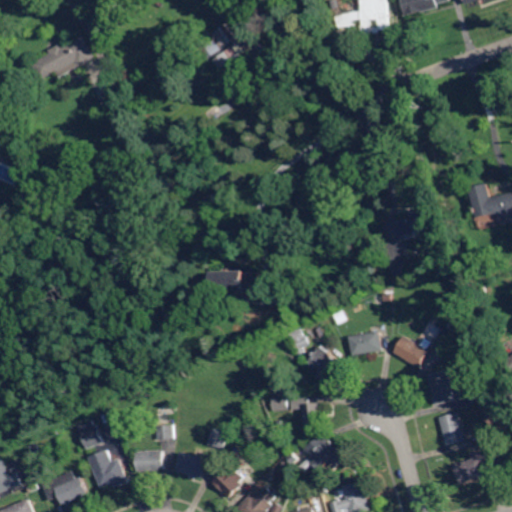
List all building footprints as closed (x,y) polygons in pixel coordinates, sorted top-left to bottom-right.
[(391,0),(392,2),(393,25),(393,29),(390,29),(383,29),(383,32),(377,33),(377,31),(369,32),(367,32),(366,32),(366,30),(366,22),(365,18),(364,18),(357,19),(358,23),(355,24),(342,27),(340,21),(339,15),(340,15),(350,12),(355,11),(365,10),(364,1),(364,0),(391,0)] [(454,0),(442,3),(443,7),(434,9),(430,10),(426,11),(411,15),(407,0),(454,0)] [(251,30),(253,28),(254,29),(262,41),(237,59),(244,68),(247,73),(234,82),(228,74),(217,60),(217,59),(237,45),(234,41),(227,47),(209,59),(198,43),(214,31),(216,33),(233,21),(238,17),(240,15),(251,30)] [(98,55),(100,58),(99,58),(88,64),(84,66),(74,72),(77,77),(76,78),(66,83),(60,71),(58,73),(46,79),(39,67),(36,62),(52,54),(53,53),(55,52),(53,49),(55,48),(58,46),(65,42),(67,45),(87,34),(98,55)] [(0,81),(0,73),(7,69),(10,75),(0,81)] [(10,96),(1,101),(5,108),(0,110),(0,82),(1,82),(2,82),(10,96)] [(0,138),(0,121),(1,121),(3,123),(9,132),(0,138)] [(496,196),(501,195),(511,192),(511,216),(505,218),(503,211),(482,216),(475,186),(493,182),(494,187),(496,196)] [(406,236),(406,234),(405,233),(402,224),(402,223),(402,222),(402,221),(416,217),(414,212),(430,208),(439,205),(440,209),(445,224),(434,227),(406,236)] [(249,273),(257,272),(258,272),(261,272),(265,272),(265,273),(265,274),(265,279),(265,293),(266,296),(264,296),(257,296),(240,297),(226,297),(221,303),(212,304),(212,296),(218,289),(218,282),(217,270),(236,269),(243,269),(249,269),(249,273)] [(293,293),(290,280),(297,279),(300,291),(293,293)] [(457,347),(456,346),(455,346),(442,338),(441,337),(443,334),(449,324),(466,333),(457,347)] [(301,356),(300,351),(294,334),(293,331),(298,330),(305,327),(308,326),(308,327),(310,333),(314,344),(307,347),(308,349),(309,353),(301,356)] [(357,354),(356,350),(353,335),(380,330),(381,330),(384,330),(384,332),(387,349),(386,349),(382,350),(379,351),(372,352),(370,352),(357,354)] [(423,367),(415,361),(408,357),(399,352),(410,335),(434,350),(424,366),(423,367)] [(339,378),(335,374),(329,381),(321,374),(316,370),(318,369),(311,363),(323,348),(327,343),(329,345),(335,349),(333,351),(344,360),(350,365),(348,367),(342,374),(339,378)] [(440,403),(438,396),(433,374),(449,370),(452,369),(456,385),(458,392),(459,395),(460,399),(440,403)] [(474,401),(474,400),(472,393),(471,390),(485,386),(486,386),(487,386),(489,396),(489,397),(487,398),(474,401)] [(315,402),(325,402),(325,404),(325,409),(326,414),(326,417),(326,426),(308,427),(307,409),(299,410),(299,399),(299,395),(308,395),(315,395),(315,396),(315,402)] [(276,410),(276,408),(275,400),(275,398),(289,397),(291,397),(291,400),(292,408),(279,409),(276,410)] [(450,445),(450,443),(450,442),(449,440),(449,439),(444,420),(443,417),(443,416),(462,412),(463,411),(468,431),(468,434),(470,439),(470,440),(469,440),(468,440),(450,445)] [(92,427),(96,425),(101,423),(102,426),(108,441),(107,441),(92,448),(83,426),(89,423),(91,422),(91,424),(92,427)] [(161,438),(161,425),(178,424),(179,437),(178,437),(176,437),(164,438),(161,438)] [(227,447),(225,447),(223,446),(213,443),(211,443),(216,426),(232,431),(227,447)] [(340,448),(345,444),(356,458),(357,458),(350,464),(348,461),(336,471),(331,466),(324,471),(313,458),(316,455),(320,452),(319,450),(334,438),(336,439),(339,443),(337,444),(340,448)] [(205,456),(209,457),(212,458),(206,478),(205,477),(203,477),(202,476),(197,475),(194,474),(179,470),(184,450),(197,454),(199,447),(203,448),(207,449),(205,456)] [(118,460),(124,458),(133,481),(132,482),(121,486),(119,482),(107,486),(95,456),(111,450),(114,449),(118,460)] [(141,470),(140,451),(150,450),(164,449),(168,449),(169,469),(168,469),(165,469),(160,469),(158,469),(156,469),(141,470)] [(486,455),(499,451),(503,466),(502,467),(501,467),(490,470),(491,474),(490,474),(486,475),(484,476),(479,477),(461,482),(456,464),(475,458),(474,453),(477,452),(479,451),(484,450),(486,454),(486,455)] [(13,475),(18,473),(21,472),(21,474),(25,483),(26,484),(15,489),(7,492),(1,494),(0,492),(0,462),(7,459),(9,464),(12,472),(13,475)] [(233,497),(227,492),(225,489),(224,488),(222,487),(219,483),(216,480),(220,476),(225,472),(229,467),(246,484),(241,489),(233,497)] [(81,478),(85,476),(92,493),(67,504),(64,496),(64,495),(62,496),(61,496),(57,498),(56,499),(54,499),(53,496),(47,482),(55,479),(61,477),(73,472),(78,470),(79,473),(81,478)] [(376,509),(365,511),(354,511),(353,507),(347,508),(348,511),(337,511),(334,503),(334,501),(337,500),(350,497),(347,487),(346,485),(366,479),(367,479),(371,493),(372,495),(376,509)] [(33,492),(30,486),(40,482),(41,483),(43,488),(33,492)] [(274,502),(277,504),(272,509),(271,510),(273,511),(245,511),(240,507),(249,498),(254,493),(259,498),(264,493),(265,492),(270,487),(280,497),(274,502)] [(38,511),(0,511),(12,507),(11,506),(16,504),(17,505),(32,499),(38,511)]
